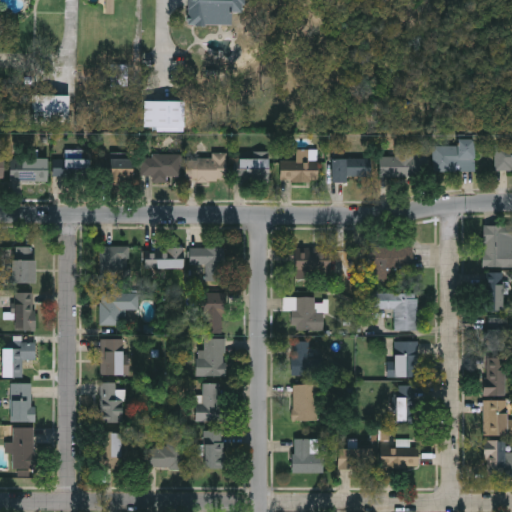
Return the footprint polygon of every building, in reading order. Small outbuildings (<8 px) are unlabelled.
[(231,26),(188,25),(188,0),(244,0),(244,13),(232,12),(231,26)] [(128,64),(128,86),(110,86),(110,64),(128,64)] [(68,122),(30,122),(30,95),(68,95),(68,122)] [(183,130),(143,130),(143,101),(183,101),(183,130)] [(475,139),(475,171),(433,171),(433,145),(457,145),(457,139),(475,139)] [(511,170),(496,170),(496,145),(511,145),(511,170)] [(63,169),(64,150),(82,151),(82,159),(89,159),(88,179),(51,178),(52,168),(63,169)] [(315,150),(315,169),(317,169),(317,182),(278,182),(278,161),(295,161),(295,150),(315,150)] [(379,157),(396,157),(396,150),(427,151),(426,178),(379,177),(379,157)] [(225,153),(225,181),(185,181),(185,157),(211,157),(211,153),(225,153)] [(140,181),(140,155),(180,155),(180,177),(167,177),(167,181),(140,181)] [(234,182),(234,158),(269,158),(269,182),(234,182)] [(46,180),(10,180),(10,159),(46,159),(46,180)] [(102,181),(102,159),(132,159),(132,181),(102,181)] [(370,159),(370,179),(346,179),(346,182),(331,182),(331,159),(370,159)] [(511,266),(482,266),(482,225),(511,225),(511,266)] [(127,246),(127,286),(99,286),(99,246),(127,246)] [(412,272),(384,272),(384,246),(412,246),(412,272)] [(189,247),(226,247),(226,282),(204,282),(204,266),(189,266),(189,247)] [(33,283),(11,283),(11,248),(33,248),(33,283)] [(183,268),(146,269),(146,249),(183,248),(183,268)] [(292,260),(330,260),(330,278),(292,278),(292,260)] [(483,311),(483,272),(503,272),(503,311),(483,311)] [(12,330),(12,292),(33,292),(33,330),(12,330)] [(223,333),(199,333),(199,292),(223,292),(223,333)] [(417,292),(417,329),(394,329),(394,308),(369,308),(369,292),(417,292)] [(119,325),(99,325),(99,293),(138,293),(138,309),(119,309),(119,325)] [(322,330),(292,330),(291,310),(280,310),(280,297),(315,297),(315,312),(322,311),(322,330)] [(122,375),(99,375),(99,339),(122,339),(122,375)] [(225,339),(225,376),(196,376),(196,349),(201,349),(201,339),(225,339)] [(291,374),(291,341),(310,341),(310,355),(320,355),(320,374),(291,374)] [(417,341),(417,376),(393,376),(393,341),(417,341)] [(1,377),(1,348),(24,348),(24,377),(1,377)] [(503,357),(503,395),(483,395),(483,357),(503,357)] [(33,421),(10,421),(10,382),(33,382),(33,421)] [(99,422),(99,382),(121,382),(121,422),(99,422)] [(195,421),(195,396),(202,396),(202,382),(220,382),(220,421),(195,421)] [(317,384),(317,421),(292,420),(292,384),(317,384)] [(394,421),(394,384),(415,384),(415,421),(394,421)] [(511,435),(483,435),(483,400),(511,400),(511,435)] [(33,427),(33,469),(12,469),(12,427),(33,427)] [(223,430),(223,468),(204,468),(204,430),(223,430)] [(126,433),(126,457),(108,457),(108,433),(126,433)] [(146,467),(146,447),(163,447),(164,437),(181,437),(180,467),(146,467)] [(321,472),(291,472),(291,438),(321,438),(321,472)] [(379,468),(378,448),(395,448),(395,438),(410,438),(410,446),(417,445),(418,467),(379,468)] [(511,453),(511,468),(503,468),(503,479),(484,479),(484,440),(504,440),(504,453),(511,453)] [(336,447),(371,447),(371,469),(336,469),(336,447)]
